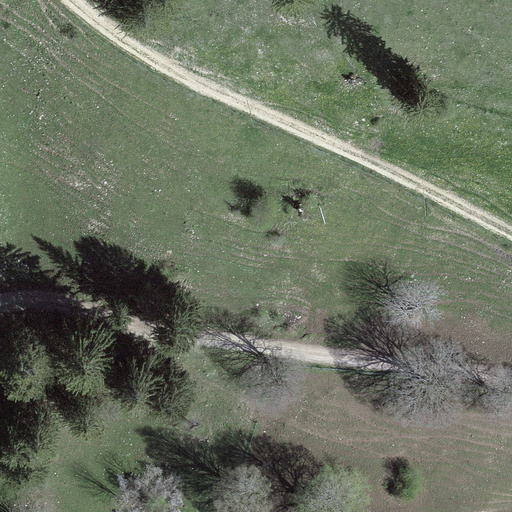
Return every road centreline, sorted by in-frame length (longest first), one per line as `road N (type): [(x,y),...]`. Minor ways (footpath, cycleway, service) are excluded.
road 1 (track): [(511,384),(285,356),(12,294),(0,303)]
road 2 (track): [(69,0),(128,46),(511,237)]
